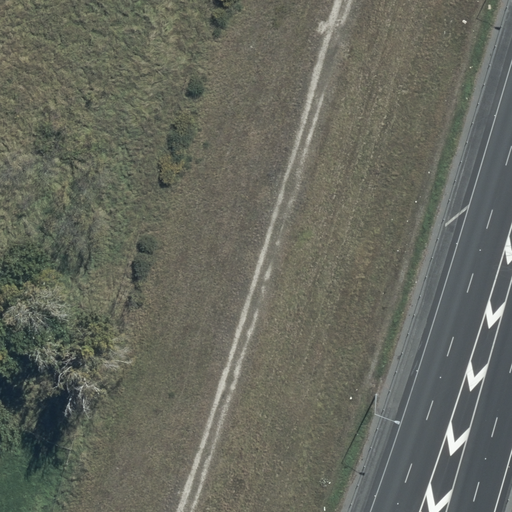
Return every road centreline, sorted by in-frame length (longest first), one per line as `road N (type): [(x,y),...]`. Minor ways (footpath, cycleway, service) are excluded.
road 1 (motorway): [(393,511),(511,141)]
road 2 (motorway): [(470,511),(511,364)]
